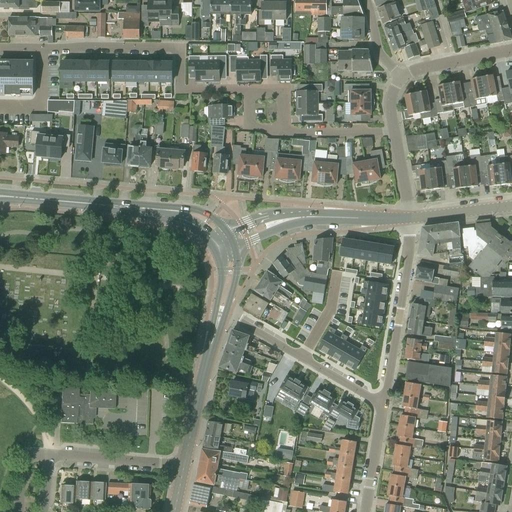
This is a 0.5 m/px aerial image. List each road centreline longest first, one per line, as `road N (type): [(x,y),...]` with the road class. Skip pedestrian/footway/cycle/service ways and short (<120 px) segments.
road 1 (residential): [(0,44),(178,47),(178,90),(248,90)]
road 2 (secondary): [(228,239),(190,214),(22,198)]
road 3 (residential): [(42,511),(53,455),(185,465)]
road 4 (secondary): [(414,218),(312,217),(228,239)]
road 5 (residential): [(384,402),(414,218)]
road 6 (residential): [(384,402),(221,314)]
road 7 (tertiary): [(185,465),(221,314)]
